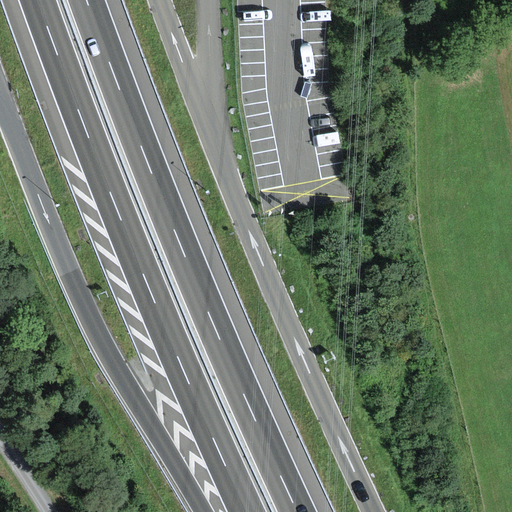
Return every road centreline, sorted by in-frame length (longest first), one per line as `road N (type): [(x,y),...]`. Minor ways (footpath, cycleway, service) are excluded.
road 1 (motorway): [(373,511),(267,277),(160,0)]
road 2 (motorway): [(297,511),(174,231),(86,0)]
road 3 (motorway): [(38,0),(109,192),(247,511)]
road 4 (motorway): [(0,91),(96,332),(203,511)]
